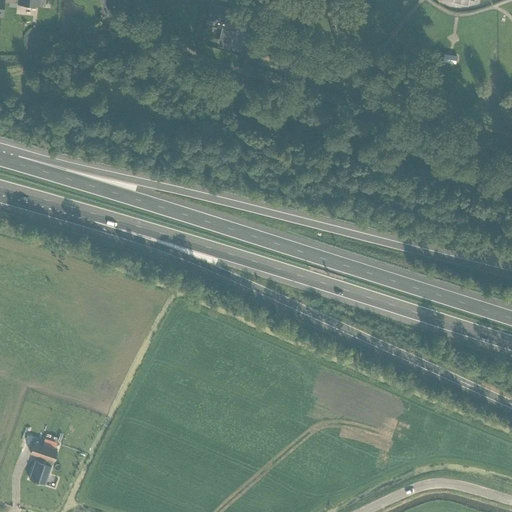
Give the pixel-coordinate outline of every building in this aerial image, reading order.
[(0,0),(0,13),(2,14),(3,0),(17,2),(44,5),(44,0),(0,0)] [(111,0),(109,12),(117,14),(120,0),(111,0)] [(210,6),(206,24),(228,28),(227,33),(224,33),(222,46),(240,50),(245,29),(237,27),(240,10),(228,8),(227,12),(223,11),(224,9),(210,6)] [(443,61),(456,63),(457,55),(444,54),(443,61)] [(264,392),(270,378),(245,367),(239,381),(264,392)] [(51,467),(57,450),(34,442),(30,453),(46,459),(45,464),(35,460),(29,478),(35,480),(35,481),(45,484),(46,481),(51,466),(51,467)]
